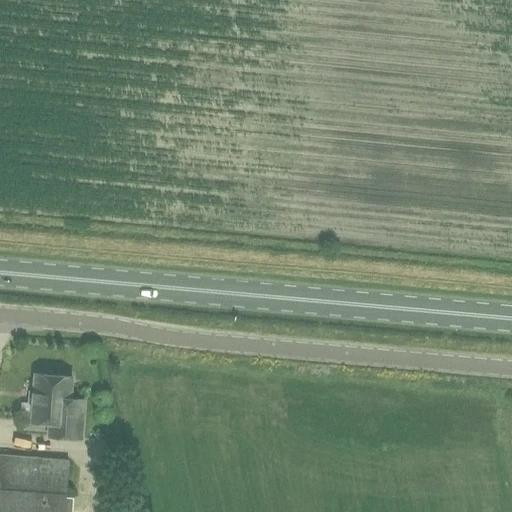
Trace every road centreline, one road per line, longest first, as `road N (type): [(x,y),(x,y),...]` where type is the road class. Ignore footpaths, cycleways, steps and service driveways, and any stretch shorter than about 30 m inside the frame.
road 1 (unclassified): [(511,370),(0,317)]
road 2 (primary): [(511,318),(0,273)]
